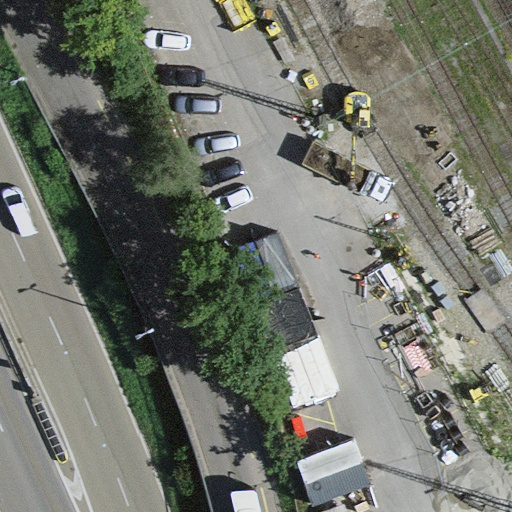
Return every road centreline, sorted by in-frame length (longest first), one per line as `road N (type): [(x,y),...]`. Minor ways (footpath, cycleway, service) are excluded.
road 1 (primary): [(253,511),(218,392),(177,292),(33,0)]
road 2 (motorway): [(128,511),(0,210)]
